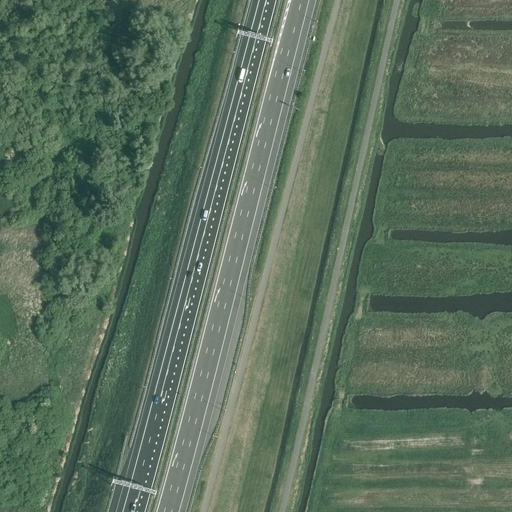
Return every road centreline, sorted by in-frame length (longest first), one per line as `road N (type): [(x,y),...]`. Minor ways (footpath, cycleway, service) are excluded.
road 1 (motorway): [(170,511),(301,0)]
road 2 (motorway): [(268,0),(137,511)]
